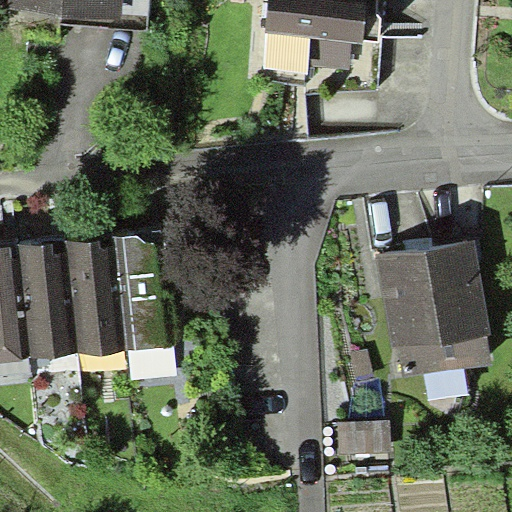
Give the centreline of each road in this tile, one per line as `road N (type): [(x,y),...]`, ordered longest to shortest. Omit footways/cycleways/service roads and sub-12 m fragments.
road 1 (residential): [(307,511),(302,174)]
road 2 (residential): [(458,0),(447,163)]
road 3 (residential): [(302,174),(447,163)]
